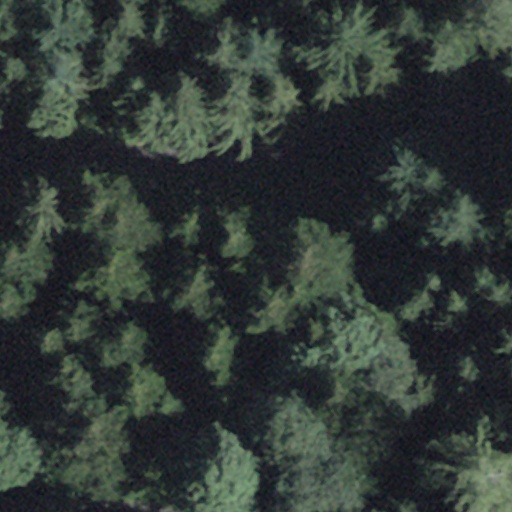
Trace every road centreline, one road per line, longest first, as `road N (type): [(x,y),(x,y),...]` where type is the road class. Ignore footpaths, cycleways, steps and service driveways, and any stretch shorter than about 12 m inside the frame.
road 1 (unclassified): [(511,102),(200,156),(0,153)]
road 2 (unclassified): [(34,511),(104,505),(161,511)]
